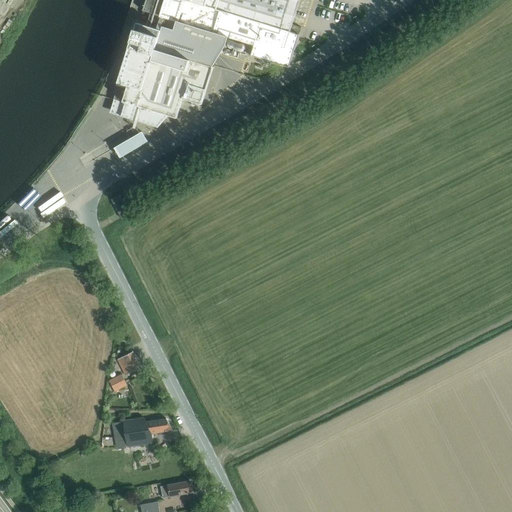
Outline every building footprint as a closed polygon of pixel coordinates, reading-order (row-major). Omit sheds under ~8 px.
[(143,11),(142,14),(148,16),(149,13),(159,16),(156,25),(174,30),(177,21),(187,24),(186,30),(191,32),(193,26),(254,45),(251,56),(259,58),(259,61),(263,63),(263,60),(289,67),(301,27),(292,24),(299,0),(146,0),(143,11)] [(213,67),(176,55),(156,49),(162,31),(137,23),(114,99),(123,102),(176,118),(182,99),(202,105),(213,67)] [(132,128),(126,131),(131,138),(136,135),(132,128)] [(152,129),(123,145),(129,155),(157,140),(152,129)] [(56,198),(79,184),(76,179),(53,193),(56,198)] [(121,219),(130,214),(119,194),(111,199),(121,219)] [(119,358),(127,374),(141,367),(133,351),(119,358)] [(127,385),(122,375),(110,381),(115,392),(127,385)] [(167,419),(146,421),(143,418),(114,422),(117,447),(153,442),(151,433),(173,430),(167,419)] [(190,481),(161,486),(163,498),(192,492),(190,481)] [(140,504),(141,511),(159,511),(158,501),(140,504)]
